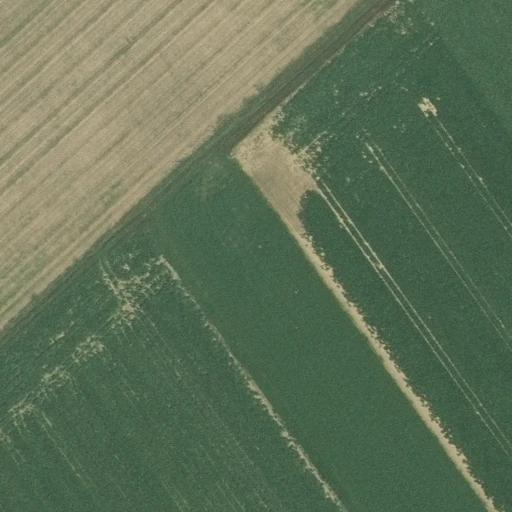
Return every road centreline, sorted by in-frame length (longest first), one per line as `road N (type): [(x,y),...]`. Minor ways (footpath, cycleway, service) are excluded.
road 1 (track): [(0,350),(404,0)]
road 2 (track): [(144,219),(359,511)]
